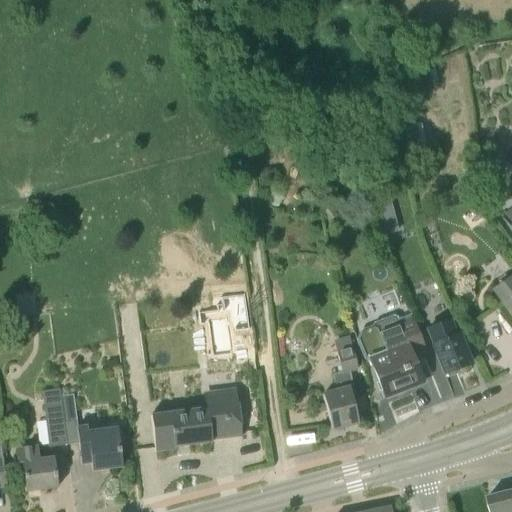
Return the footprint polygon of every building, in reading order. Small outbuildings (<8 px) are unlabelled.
[(414,119),(411,100),(396,103),(398,121),(414,119)] [(396,197),(381,201),(389,234),(404,230),(396,197)] [(323,210),(329,220),(337,215),(331,205),(323,210)] [(511,206),(503,215),(511,224),(511,223),(511,206)] [(511,281),(511,280),(495,291),(511,315),(511,281)] [(369,360),(386,398),(411,388),(410,385),(420,381),(409,353),(424,347),(414,321),(411,314),(398,320),(397,317),(393,316),(373,323),(371,327),(362,331),(359,341),(365,357),(372,359),(369,360)] [(432,346),(444,375),(470,364),(459,335),(456,336),(449,321),(427,330),(433,345),(432,346)] [(322,395),(331,430),(357,423),(352,405),(355,404),(347,372),(357,370),(352,350),(336,354),(342,373),(333,375),(337,392),(322,395)] [(42,391),(49,447),(66,444),(64,421),(60,395),(59,389),(42,391)] [(64,421),(76,419),(73,394),(60,395),(64,421)] [(206,409),(210,440),(241,436),(237,405),(206,409)] [(81,465),(91,463),(92,471),(122,468),(117,427),(87,431),(86,426),(77,428),(78,433),(77,433),(81,465)] [(52,451),(38,454),(37,445),(16,448),(18,464),(22,464),(26,492),(57,488),(52,451)] [(511,511),(511,491),(487,498),(490,511),(511,511)]
